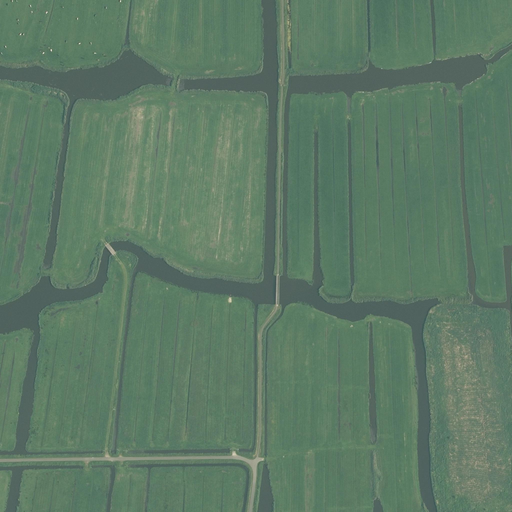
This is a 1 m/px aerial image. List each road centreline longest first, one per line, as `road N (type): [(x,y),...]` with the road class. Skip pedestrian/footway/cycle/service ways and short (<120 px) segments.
road 1 (track): [(105,243),(126,285),(107,459)]
road 2 (track): [(119,208),(105,243),(58,274),(0,269)]
road 3 (track): [(157,96),(173,95),(176,71),(234,0)]
